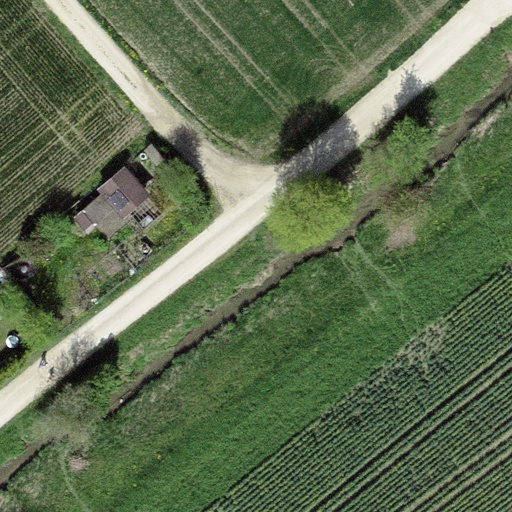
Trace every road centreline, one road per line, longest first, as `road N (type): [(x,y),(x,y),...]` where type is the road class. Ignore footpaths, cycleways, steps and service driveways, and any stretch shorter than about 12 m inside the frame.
road 1 (track): [(0,411),(262,201)]
road 2 (track): [(262,201),(496,0)]
road 3 (track): [(262,201),(192,152),(62,0)]
